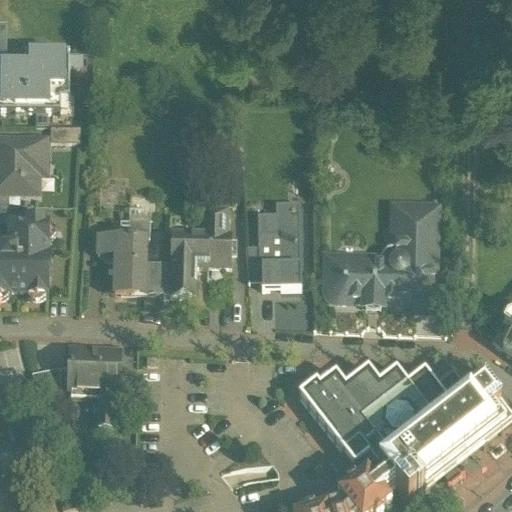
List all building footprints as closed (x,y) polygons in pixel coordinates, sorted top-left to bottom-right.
[(5,0),(6,24),(31,25),(31,33),(55,33),(55,57),(70,57),(74,57),(75,7),(53,7),(53,0),(5,0)] [(55,57),(25,57),(25,69),(0,68),(0,116),(61,117),(61,102),(69,102),(70,57),(55,57)] [(77,132),(51,132),(51,148),(77,148),(77,132)] [(46,145),(0,144),(0,198),(38,199),(38,163),(46,163),(46,145)] [(27,211),(0,210),(0,228),(8,229),(8,227),(26,228),(26,224),(27,224),(27,211)] [(203,240),(172,239),(171,270),(171,301),(171,304),(196,304),(197,273),(231,274),(232,241),(226,241),(227,217),(204,216),(203,240)] [(384,266),(329,265),(329,290),(326,290),(326,297),(326,299),(327,300),(328,303),(329,304),(331,306),(334,307),(337,308),(350,308),(350,307),(366,308),(366,306),(395,307),(395,309),(397,310),(399,310),(401,310),(402,309),(403,307),(414,307),(414,319),(444,320),(444,317),(446,317),(447,284),(435,283),(437,219),(400,219),(400,255),(394,256),(390,258),(388,260),(386,263),(384,266)] [(304,221),(249,222),(251,303),(306,302),(304,221)] [(151,222),(130,222),(129,241),(112,234),(109,242),(99,241),(98,262),(102,262),(117,267),(116,276),(108,276),(109,277),(121,277),(121,299),(171,301),(171,271),(146,270),(146,246),(150,246),(151,222)] [(26,228),(8,227),(8,229),(8,251),(5,251),(1,255),(1,258),(0,258),(0,301),(49,302),(49,287),(51,287),(51,259),(49,259),(49,228),(44,228),(44,224),(27,224),(26,224),(26,228)] [(298,328),(298,304),(274,304),(274,328),(298,328)] [(511,318),(507,321),(493,349),(511,363),(511,318)] [(120,359),(70,356),(69,396),(101,398),(100,436),(118,436),(120,359)] [(59,373),(33,378),(36,390),(41,412),(56,408),(54,399),(62,397),(59,373)] [(408,389),(396,375),(379,388),(368,373),(345,391),(336,379),(320,391),(317,387),(298,401),(343,458),(329,469),(348,493),(354,488),(356,490),(367,481),(377,494),(388,485),(408,511),(415,505),(418,505),(422,502),(422,500),(425,497),(423,494),(431,488),(432,488),(432,487),(442,479),(443,479),(443,480),(452,491),(464,482),(455,470),(454,471),(454,470),(464,462),(466,462),(466,461),(476,453),(477,453),(477,452),(487,444),(488,444),(488,443),(498,435),(499,436),(511,426),(500,412),(501,411),(484,390),(471,400),(454,377),(436,390),(425,376),(408,389)] [(36,390),(24,393),(29,415),(41,412),(36,390)] [(367,481),(356,490),(354,488),(348,493),(347,493),(349,495),(337,504),(340,507),(336,510),(329,511),(328,510),(321,511),(314,511),(312,511),(391,511),(377,494),(367,481)]
